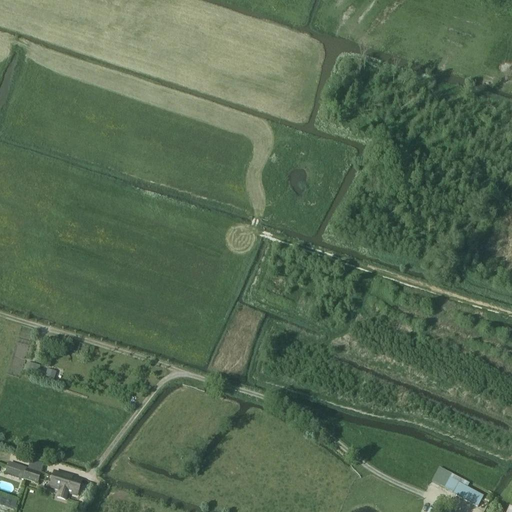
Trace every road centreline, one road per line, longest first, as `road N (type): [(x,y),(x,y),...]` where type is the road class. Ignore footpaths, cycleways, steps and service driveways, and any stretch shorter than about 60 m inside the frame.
road 1 (track): [(511,417),(341,344),(378,273),(253,232)]
road 2 (track): [(278,404),(0,314)]
road 3 (track): [(183,372),(159,384),(90,476)]
road 4 (track): [(378,273),(511,317)]
